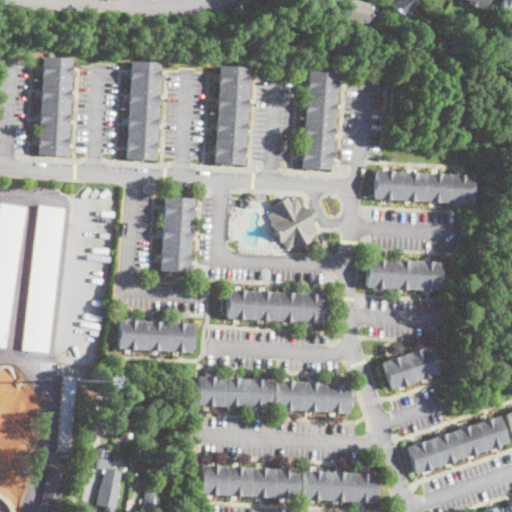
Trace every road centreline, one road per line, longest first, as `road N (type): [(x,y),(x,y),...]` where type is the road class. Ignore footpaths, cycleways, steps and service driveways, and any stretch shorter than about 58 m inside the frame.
road 1 (residential): [(363,79),(348,315),(408,511)]
road 2 (residential): [(354,187),(0,163)]
road 3 (residential): [(222,179),(225,254),(349,266)]
road 4 (residential): [(383,436),(193,433)]
road 5 (residential): [(135,174),(131,283),(202,293)]
road 6 (residential): [(210,0),(182,8),(31,0)]
road 7 (residential): [(354,348),(207,346)]
